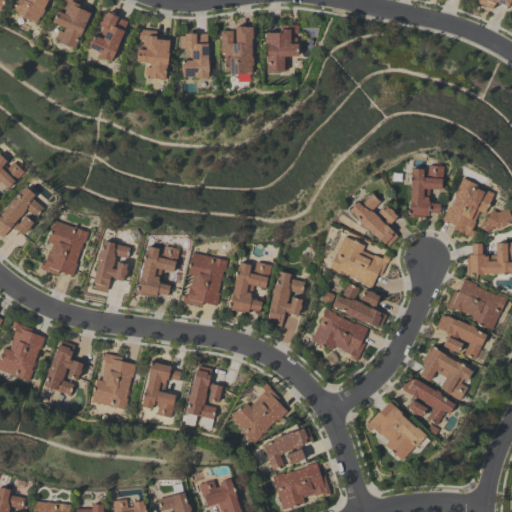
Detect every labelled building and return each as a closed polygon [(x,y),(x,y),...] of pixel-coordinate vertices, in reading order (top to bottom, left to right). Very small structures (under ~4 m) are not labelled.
[(47,0),(42,10),(43,11),(40,18),(39,17),(36,23),(16,13),(16,12),(11,9),(15,0),(47,0)] [(58,41),(58,39),(55,38),(58,30),(62,31),(64,27),(50,22),(59,0),(80,0),(77,7),(89,12),(74,48),(58,41)] [(491,8),(476,2),(476,0),(508,0),(507,5),(495,1),(494,3),(493,3),(491,8)] [(127,21),(109,61),(97,55),(99,51),(87,46),(92,36),(94,36),(95,35),(98,36),(102,27),(99,26),(99,24),(95,23),(100,11),(105,13),(106,11),(127,21)] [(266,71),(265,32),(279,32),(278,25),(297,24),(297,32),(292,33),(292,37),(296,37),(296,43),(297,43),(298,56),(284,56),(284,60),(287,60),(287,69),(284,69),(284,71),(266,71)] [(232,29),(232,42),(234,42),(234,26),(244,26),(244,27),(251,27),(251,38),(250,38),(250,57),(252,57),(252,65),(250,65),(250,73),(223,73),(223,64),(222,64),(222,53),(219,53),(219,29),(232,29)] [(168,40),(167,51),(168,51),(167,64),(165,64),(164,78),(163,78),(163,79),(147,78),(148,75),(143,75),(144,66),(149,66),(149,62),(135,61),(136,48),(137,48),(138,43),(142,43),(142,39),(138,39),(138,29),(155,30),(154,39),(168,40)] [(181,76),(181,61),(183,61),(183,60),(186,60),(186,48),(184,48),(178,48),(178,35),(183,35),(183,33),(187,33),(187,31),(192,31),(192,33),(206,33),(206,43),(207,43),(207,77),(193,77),(193,76),(181,76)] [(22,171),(7,188),(0,181),(0,155),(5,160),(2,164),(7,168),(12,162),(22,171)] [(410,168),(422,168),(422,172),(426,173),(427,165),(442,166),(442,178),(440,179),(439,188),(428,188),(427,200),(428,201),(428,203),(438,203),(438,212),(427,212),(427,215),(424,215),(424,217),(407,216),(408,199),(409,199),(409,187),(410,168)] [(492,193),(488,201),(489,201),(483,213),(478,211),(473,220),(475,221),(471,228),(476,231),(472,238),(467,235),(467,236),(451,228),(453,226),(440,219),(446,206),(448,207),(454,195),(453,194),(455,190),(456,191),(457,188),(456,188),(461,177),(492,193)] [(0,216),(1,215),(0,214),(9,203),(8,203),(11,200),(24,185),(34,194),(31,197),(41,206),(35,212),(34,211),(31,214),(25,209),(22,213),(32,222),(21,235),(15,229),(14,230),(10,226),(1,237),(0,236),(0,216)] [(348,210),(356,201),(360,204),(370,193),(379,201),(370,210),(378,217),(378,218),(382,222),(384,219),(377,212),(384,204),(396,215),(386,225),(397,235),(386,247),(374,236),(365,227),(363,228),(359,225),(360,224),(359,222),(360,221),(348,210)] [(511,218),(511,221),(496,228),(493,226),(491,230),(488,229),(487,231),(478,227),(482,220),(484,221),(488,211),(490,212),(491,209),(496,212),(506,208),(508,212),(509,212),(511,218)] [(39,268),(41,260),(44,261),(47,253),(48,253),(51,243),(46,242),(54,220),(87,232),(81,250),(79,249),(75,262),(76,263),(72,276),(58,271),(57,274),(39,268)] [(329,267),(343,236),(363,245),(361,250),(371,255),(371,254),(372,254),(373,253),(381,257),(383,253),(389,256),(380,276),(376,274),(370,287),(358,282),(359,279),(346,273),(345,275),(342,273),(342,272),(339,270),(339,271),(329,267)] [(121,279),(108,276),(105,290),(92,287),(93,283),(92,282),(97,258),(96,258),(97,253),(98,254),(99,251),(100,252),(102,240),(130,246),(127,257),(114,255),(112,266),(111,265),(110,268),(115,269),(117,261),(126,263),(126,265),(124,276),(122,276),(121,279)] [(493,243),(504,242),(504,241),(511,241),(511,257),(510,257),(510,261),(511,261),(511,273),(472,274),(472,275),(466,275),(466,257),(468,257),(467,254),(471,254),(470,243),(479,243),(480,254),(482,254),(482,255),(485,255),(485,254),(494,253),(493,243)] [(172,272),(161,269),(159,278),(158,278),(158,280),(158,283),(169,285),(167,294),(156,292),(155,295),(153,294),(153,296),(134,292),(136,286),(137,286),(146,245),(158,248),(157,252),(161,253),(163,245),(180,248),(176,268),(173,267),(172,272)] [(182,301),(183,294),(186,294),(188,285),(189,286),(191,276),(187,275),(191,252),(226,260),(224,271),(222,271),(215,305),(201,302),(200,305),(182,301)] [(227,309),(237,261),(250,264),(249,268),(253,269),(255,261),(270,264),(267,278),(266,277),(263,287),(252,285),(250,293),(249,293),(249,296),(250,297),(250,298),(261,301),(259,311),(247,308),(246,311),(244,311),(244,312),(227,309)] [(280,326),(266,323),(269,307),(269,306),(272,293),(270,292),(271,288),(272,288),(273,286),(274,286),(277,270),(290,273),(289,277),(305,280),(302,294),(289,291),(287,301),(286,301),(285,302),(288,303),(290,296),(300,299),(299,304),(300,304),(299,309),(297,308),(296,314),(283,311),(280,326)] [(490,330),(483,327),(483,328),(474,324),(475,323),(469,320),(471,315),(452,306),(451,309),(447,307),(454,291),(457,293),(463,279),(474,284),(474,286),(494,295),(495,293),(505,298),(490,330)] [(385,314),(379,328),(364,321),(364,322),(352,317),(352,318),(347,315),(348,314),(330,306),(336,294),(340,296),(346,282),(358,287),(353,299),(362,303),(362,304),(367,306),(369,302),(359,298),(363,289),(378,296),(374,304),(375,305),(373,309),(385,314)] [(366,327),(360,341),(364,343),(356,361),(349,357),(350,355),(348,354),(341,350),(342,349),(333,345),(331,349),(323,346),(322,347),(317,344),(318,343),(310,339),(325,308),(335,313),(334,314),(337,316),(338,314),(341,316),(341,317),(354,323),(354,322),(366,327)] [(441,346),(446,336),(447,336),(448,334),(434,328),(440,314),(445,316),(445,315),(455,320),(456,319),(468,324),(468,323),(473,326),(473,327),(475,328),(474,329),(485,334),(473,360),(462,355),(467,343),(448,334),(447,336),(461,343),(457,353),(452,351),(451,351),(446,349),(447,348),(441,346)] [(44,336),(39,349),(38,348),(33,362),(34,363),(28,380),(0,369),(0,354),(3,346),(8,348),(12,339),(10,338),(14,329),(9,327),(12,320),(33,328),(32,332),(44,336)] [(43,385),(47,374),(46,373),(47,371),(46,371),(47,367),(48,368),(53,354),(54,354),(58,343),(59,344),(60,339),(74,344),(69,358),(82,363),(80,368),(81,369),(79,374),(78,374),(76,378),(66,375),(68,368),(65,367),(60,380),(72,384),(69,394),(43,385)] [(418,374),(423,365),(421,364),(431,347),(444,354),(444,355),(471,371),(465,381),(462,378),(459,382),(466,386),(458,399),(437,387),(444,377),(433,371),(428,380),(418,374)] [(90,401),(92,394),(91,393),(93,386),(94,387),(95,379),(101,380),(103,370),(101,369),(103,360),(101,360),(103,352),(122,356),(121,360),(136,364),(134,371),(133,371),(132,377),(130,377),(127,390),(128,390),(127,395),(126,394),(125,398),(126,398),(124,409),(90,401)] [(177,380),(167,378),(167,380),(165,379),(164,382),(165,382),(163,391),(174,394),(169,416),(156,413),(158,405),(152,404),(151,408),(141,406),(142,402),(141,402),(142,396),(141,396),(142,393),(143,393),(144,387),(145,388),(148,375),(147,375),(149,366),(147,365),(148,360),(171,365),(170,369),(180,371),(177,380)] [(208,382),(210,382),(209,384),(220,386),(217,401),(207,399),(209,389),(205,388),(202,402),(203,402),(203,404),(215,407),(212,418),(185,412),(187,401),(186,401),(186,399),(186,398),(187,393),(188,393),(191,380),(192,380),(195,368),(196,369),(197,365),(211,368),(208,382)] [(453,403),(447,413),(443,410),(434,424),(426,419),(433,407),(418,398),(416,402),(426,408),(421,416),(415,412),(414,413),(411,411),(411,410),(406,407),(413,395),(401,388),(410,375),(424,383),(424,384),(434,391),(435,390),(438,392),(438,393),(439,394),(439,395),(453,403)] [(229,417),(234,412),(234,411),(239,407),(239,408),(245,402),(249,406),(256,398),(257,397),(257,396),(263,390),(260,387),(264,383),(279,398),(276,400),(286,411),(276,420),(266,429),(267,430),(263,433),(262,432),(260,434),(261,435),(253,442),(229,417)] [(384,445),(388,441),(380,433),(379,434),(372,428),(370,430),(365,425),(372,416),(373,417),(388,401),(400,412),(399,414),(414,427),(415,426),(425,435),(424,436),(428,440),(421,447),(417,443),(414,446),(413,445),(401,459),(395,454),(394,455),(387,448),(384,445)] [(210,429),(211,418),(200,417),(198,427),(210,429)] [(272,470),(262,444),(272,440),(272,438),(273,438),(273,437),(278,435),(278,436),(291,431),(291,432),(302,428),(302,429),(306,427),(311,440),(300,444),(301,449),(300,449),(303,458),(298,460),(298,461),(294,463),(293,461),(287,464),(284,454),(297,449),(295,446),(287,449),(288,450),(278,454),(283,465),(272,470)] [(271,475),(282,472),(282,473),(284,472),(284,471),(289,469),(290,471),(303,467),(302,465),(315,462),(319,476),(323,475),(328,492),(322,494),(321,492),(312,495),(312,494),(301,497),(303,502),(292,505),(292,506),(281,509),(271,475)] [(241,511),(221,511),(220,511),(216,503),(206,506),(203,498),(202,499),(197,484),(212,479),(215,487),(219,486),(218,482),(229,478),(232,487),(231,487),(232,491),(234,491),(241,511)] [(0,511),(0,486),(9,489),(8,494),(23,497),(21,508),(9,505),(7,511),(10,511),(11,511),(16,511),(0,511)] [(173,511),(172,507),(159,510),(156,499),(183,492),(186,503),(187,503),(189,511),(173,511)] [(142,500),(143,504),(144,504),(144,509),(143,509),(143,511),(113,511),(111,501),(125,498),(126,507),(132,506),(131,502),(142,500)] [(69,504),(68,511),(34,511),(34,510),(34,500),(69,504)]
